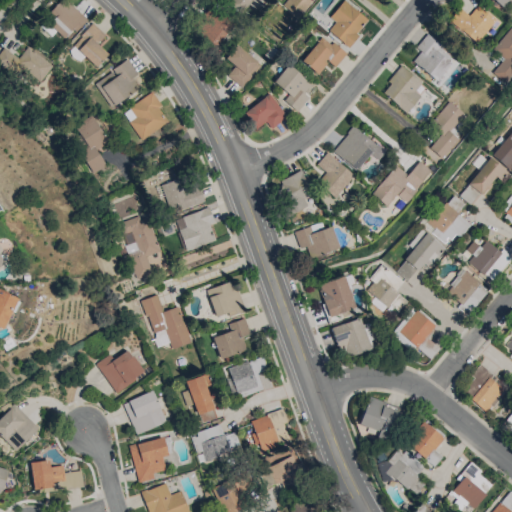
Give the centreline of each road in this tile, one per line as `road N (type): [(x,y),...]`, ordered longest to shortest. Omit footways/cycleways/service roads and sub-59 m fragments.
road 1 (residential): [(362,511),(218,136),(180,70),(122,0)]
road 2 (residential): [(424,0),(311,132),(231,169)]
road 3 (residential): [(312,390),(363,376),(397,378),(428,393),(511,467)]
road 4 (residential): [(511,299),(428,393)]
